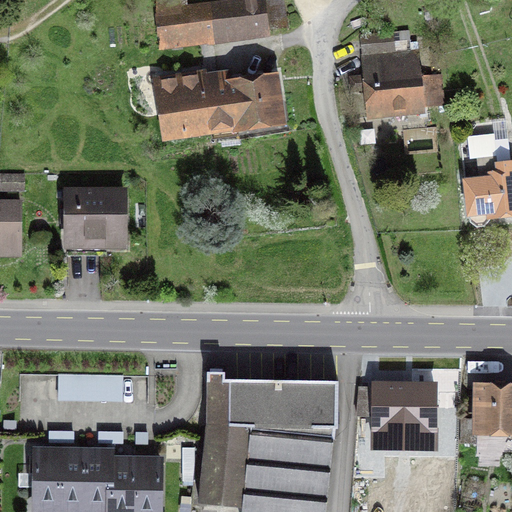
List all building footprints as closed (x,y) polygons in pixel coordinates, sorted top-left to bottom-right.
[(261,0),(242,0),(153,14),(160,55),(287,34),(281,1),(262,5),(261,0)] [(391,34),(361,36),(362,53),(392,51),(391,34)] [(416,53),(361,59),(367,111),(443,103),(440,72),(418,74),(416,53)] [(203,77),(157,83),(164,137),(277,122),(271,84),(205,93),(203,77)] [(509,137),(496,139),(499,159),(511,157),(509,137)] [(511,175),(465,182),(469,221),(511,216),(511,175)] [(130,194),(58,192),(56,259),(128,261),(130,194)] [(20,204),(0,204),(0,262),(20,263),(20,204)] [(73,372),(62,372),(62,392),(73,392),(73,372)] [(85,372),(73,372),(73,392),(85,392),(85,372)] [(97,372),(85,372),(85,392),(97,392),(97,372)] [(108,372),(97,372),(97,392),(108,392),(108,372)] [(122,372),(108,372),(108,392),(121,393),(122,372)] [(337,377),(209,376),(209,418),(201,497),(243,501),(241,511),(326,511),(335,421),(337,377)] [(436,383),(374,382),(373,431),(436,432),(436,383)] [(511,387),(467,387),(466,438),(511,439),(511,387)] [(34,509),(59,510),(61,454),(48,454),(35,454),(34,509)] [(73,454),(61,454),(59,510),(84,511),(85,455),(73,454)] [(99,455),(85,455),(84,511),(109,511),(111,463),(111,455),(99,455)] [(122,463),(111,463),(109,511),(133,511),(135,463),(122,463)] [(148,464),(135,463),(133,511),(159,511),(160,464),(148,464)]
